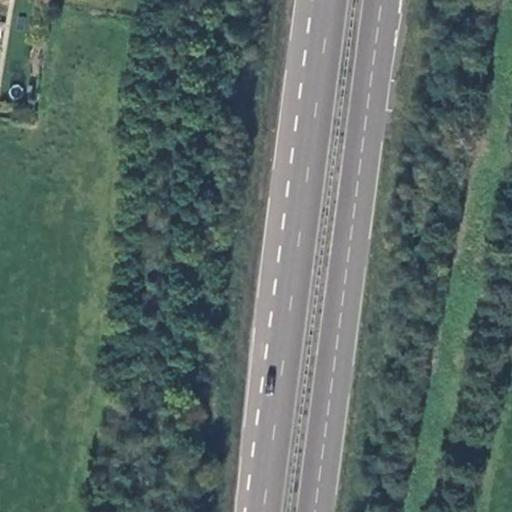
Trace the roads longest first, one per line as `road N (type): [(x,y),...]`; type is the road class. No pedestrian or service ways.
road 1 (trunk): [(310,511),(371,0)]
road 2 (trunk): [(320,0),(277,362)]
road 3 (trunk): [(307,0),(277,362)]
road 4 (trunk): [(277,362),(261,511)]
